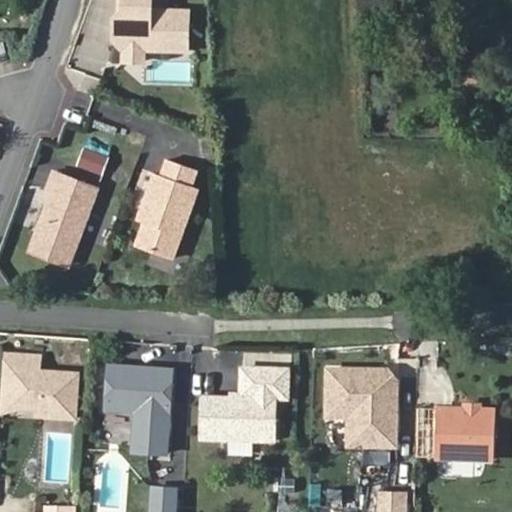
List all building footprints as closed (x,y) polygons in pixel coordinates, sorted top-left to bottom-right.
[(123,0),(123,9),(115,17),(115,39),(123,48),(187,48),(188,9),(150,9),(150,0),(123,0)] [(459,56),(460,82),(476,81),(477,56),(459,56)] [(104,175),(110,154),(84,146),(77,166),(104,175)] [(145,220),(137,243),(173,256),(199,186),(192,184),(198,168),(169,157),(163,173),(156,171),(143,205),(150,208),(145,220)] [(51,200),(32,249),(70,263),(98,187),(57,171),(51,186),(55,188),(51,200)] [(55,188),(51,186),(47,198),(51,200),(55,188)] [(139,217),(145,220),(150,208),(143,205),(139,217)] [(84,236),(101,244),(115,217),(98,208),(84,236)] [(40,352),(4,349),(3,365),(10,365),(8,389),(19,402),(43,404),(42,412),(74,415),(78,370),(39,367),(40,352)] [(127,365),(109,364),(105,406),(135,409),(132,450),(165,452),(172,369),(144,366),(144,371),(126,370),(127,365)] [(10,365),(3,365),(0,395),(0,407),(19,402),(8,389),(10,365)] [(388,367),(329,367),(329,412),(350,412),(366,412),(366,442),(398,441),(398,377),(391,377),(388,373),(388,367)] [(398,377),(388,367),(388,373),(391,377),(398,377)] [(243,395),(202,394),(200,435),(277,437),(278,392),(243,391),(243,395)] [(496,406),(437,405),(436,454),(495,455),(496,406)] [(366,412),(350,412),(351,442),(366,442),(366,412)] [(169,511),(171,494),(151,493),(149,511),(169,511)] [(405,511),(406,494),(381,493),(380,511),(405,511)]
